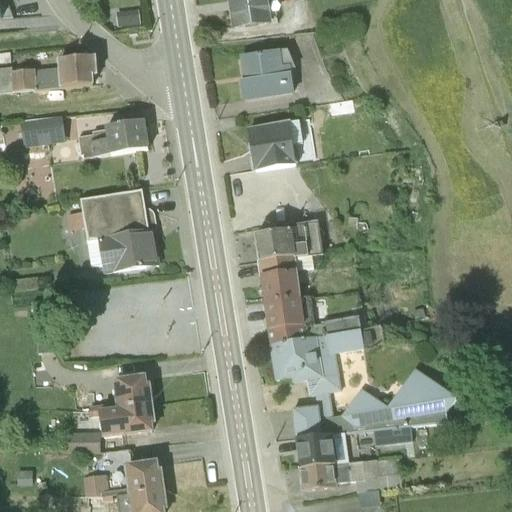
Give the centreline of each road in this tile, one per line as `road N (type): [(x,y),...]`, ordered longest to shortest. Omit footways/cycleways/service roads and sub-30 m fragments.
road 1 (secondary): [(249,511),(177,65)]
road 2 (residential): [(65,0),(118,53),(177,65)]
